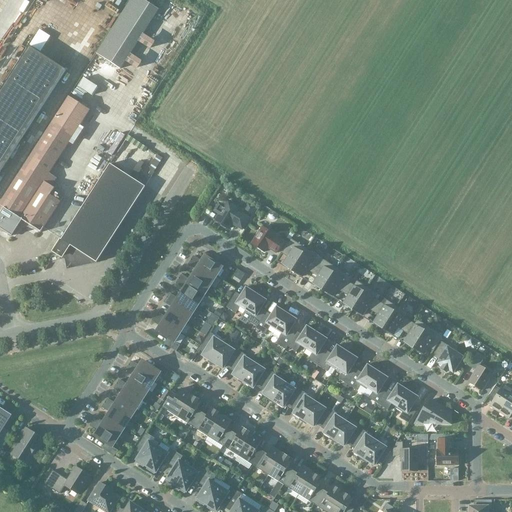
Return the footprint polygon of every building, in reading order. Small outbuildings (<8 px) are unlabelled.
[(108,19),(115,8),(101,0),(95,11),(108,19)] [(145,0),(131,0),(97,53),(121,68),(125,62),(130,54),(138,42),(143,34),(159,9),(145,0)] [(0,174),(28,130),(67,71),(30,47),(0,92),(0,174)] [(83,79),(78,87),(92,96),(97,87),(83,79)] [(48,173),(73,135),(90,110),(69,96),(11,185),(1,201),(0,202),(0,231),(8,235),(8,236),(12,238),(25,226),(40,232),(60,202),(49,195),(54,188),(51,186),(56,178),(48,173)] [(107,157),(114,141),(101,135),(96,146),(100,147),(97,153),(107,157)] [(121,149),(117,156),(127,161),(130,153),(121,149)] [(151,169),(157,158),(151,155),(144,165),(151,169)] [(125,171),(132,178),(143,167),(136,160),(125,171)] [(96,262),(145,187),(110,164),(53,251),(65,259),(75,257),(77,266),(96,262)] [(232,223),(242,230),(249,218),(239,212),(241,209),(228,200),(224,206),(218,202),(213,211),(219,215),(215,221),(228,229),(232,223)] [(243,210),(252,215),(257,208),(247,203),(243,210)] [(264,252),(267,248),(276,253),(284,242),(275,236),(275,235),(262,227),(251,244),(264,252)] [(288,268),(292,271),(306,249),(291,239),(282,254),(289,258),(283,266),(288,269),(288,268)] [(312,273),(319,263),(314,260),(317,255),(306,249),(292,271),(296,273),(296,274),(300,277),(306,269),(312,273)] [(190,260),(216,277),(222,267),(227,271),(230,266),(219,258),(216,263),(206,256),(202,262),(193,256),(191,260),(190,260)] [(319,288),(323,290),(337,268),(322,258),(319,263),(312,273),(319,277),(314,286),(318,289),(319,288)] [(193,276),(210,286),(216,277),(190,260),(190,261),(188,265),(196,271),(193,276)] [(337,268),(323,290),(327,293),(326,294),(331,297),(336,288),(343,292),(349,282),(352,278),(337,268)] [(234,277),(241,281),(244,275),(238,271),(234,277)] [(178,279),(204,296),(210,286),(193,276),(190,281),(181,275),(179,279),(178,279)] [(181,294),(198,305),(204,296),(178,279),(176,283),(185,289),(181,294)] [(353,310),(367,288),(357,281),(354,285),(349,282),(343,292),(349,297),(344,305),(348,308),(349,307),(353,310)] [(246,310),(257,292),(246,287),(246,288),(239,299),(234,295),(226,307),(236,313),(240,307),(246,310)] [(367,288),(353,310),(357,312),(356,313),(361,316),(366,308),(373,312),(379,302),(377,300),(380,296),(377,295),(377,294),(367,288)] [(247,321),(256,326),(257,327),(264,315),(259,311),(266,301),(267,301),(257,292),(246,310),(252,314),(247,321)] [(166,298),(192,314),(198,305),(181,294),(178,299),(169,294),(167,298),(166,298)] [(192,314),(166,298),(164,302),(173,308),(169,313),(186,324),(192,314)] [(379,326),(383,329),(397,307),(387,300),(384,305),(379,302),(373,312),(380,316),(374,324),(379,327),(379,326)] [(257,327),(256,326),(255,328),(265,334),(270,326),(276,330),(288,312),(276,306),(276,307),(270,318),(264,315),(257,327)] [(408,314),(397,307),(383,329),(387,332),(391,335),(397,327),(403,331),(410,321),(405,318),(408,314)] [(214,315),(219,318),(222,313),(217,310),(214,315)] [(288,312),(276,330),(282,333),(276,344),(286,350),(288,347),(287,346),(295,334),(290,331),(296,320),(297,321),(297,320),(288,312)] [(154,316),(154,317),(180,333),(186,324),(169,313),(166,318),(157,313),(155,316),(154,316)] [(225,322),(228,316),(223,313),(219,319),(225,322)] [(206,323),(213,327),(218,319),(212,315),(206,323)] [(180,333),(154,317),(152,321),(161,327),(157,332),(168,339),(164,344),(176,351),(179,346),(174,342),(180,333)] [(410,321),(403,331),(410,336),(405,344),(409,347),(410,346),(414,348),(428,326),(417,320),(415,324),(410,321)] [(287,346),(288,347),(296,352),(301,345),(307,349),(318,331),(306,326),(307,327),(300,337),(295,334),(287,346)] [(428,326),(414,348),(418,351),(417,352),(422,355),(427,346),(434,351),(443,336),(428,326)] [(229,337),(235,340),(239,334),(233,330),(229,337)] [(328,339),(318,331),(307,349),(312,353),(308,360),(317,366),(325,353),(320,350),(327,339),(327,340),(328,339)] [(209,362),(212,364),(224,345),(214,339),(216,336),(210,333),(199,350),(204,353),(203,355),(210,360),(209,362)] [(446,372),(448,369),(453,373),(456,368),(458,369),(462,364),(460,362),(463,358),(448,348),(449,347),(442,342),(433,356),(439,360),(438,363),(443,366),(441,369),(446,372)] [(224,366),(229,369),(240,352),(235,348),(233,351),(224,345),(212,364),(215,366),(216,364),(223,368),(224,366)] [(330,357),(325,353),(317,366),(327,372),(330,367),(336,370),(348,350),(337,345),(337,346),(330,357)] [(348,350),(336,370),(342,374),(338,379),(348,385),(355,373),(350,369),(357,359),(358,359),(348,350)] [(240,352),(229,369),(234,372),(233,375),(240,379),(239,381),(242,383),(254,364),(244,358),(246,355),(240,352)] [(290,355),(285,352),(281,358),(286,361),(290,355)] [(468,382),(482,391),(486,384),(488,380),(492,374),(479,366),(485,357),(477,353),(469,366),(476,371),(468,382)] [(280,359),(276,364),(282,368),(285,362),(280,359)] [(128,365),(154,382),(160,373),(165,376),(168,370),(157,363),(154,368),(143,361),(140,367),(131,361),(128,365)] [(511,372),(511,364),(505,361),(502,366),(511,372)] [(254,364),(242,383),(245,385),(246,383),(253,388),(255,385),(260,389),(271,371),(265,368),(264,370),(254,364)] [(131,381),(148,391),(154,382),(128,365),(128,366),(126,370),(135,375),(131,381)] [(355,373),(348,385),(357,391),(360,386),(366,390),(368,388),(367,388),(379,370),(367,365),(367,366),(361,376),(355,373)] [(366,390),(363,395),(378,404),(386,392),(381,389),(387,378),(388,379),(388,378),(379,370),(367,388),(368,388),(366,390)] [(269,400),(272,402),(284,384),(275,377),(276,375),(271,371),(260,389),(265,392),(263,394),(270,399),(269,400)] [(315,380),(319,374),(315,371),(310,377),(315,380)] [(175,373),(171,379),(176,382),(180,376),(175,373)] [(116,384),(142,401),(148,391),(131,381),(128,386),(119,380),(116,384)] [(119,399),(136,410),(142,401),(116,384),(116,385),(114,389),(123,394),(119,399)] [(285,405),(290,408),(301,391),(296,387),(294,390),(284,384),(272,402),(275,404),(276,402),(284,407),(285,405)] [(391,395),(386,392),(378,404),(387,410),(392,404),(397,407),(398,407),(409,389),(397,384),(397,385),(398,385),(391,395)] [(490,406),(499,413),(510,396),(511,393),(511,389),(504,385),(501,390),(495,386),(488,397),(493,401),(490,406)] [(169,410),(178,416),(191,396),(182,389),(181,389),(175,399),(170,396),(162,408),(168,411),(169,410)] [(397,407),(396,409),(402,413),(399,418),(408,424),(409,423),(416,412),(416,411),(411,408),(418,398),(419,398),(409,389),(398,407),(397,407)] [(164,401),(169,393),(166,391),(161,399),(164,401)] [(307,394),(301,391),(290,408),(295,411),(294,413),(301,418),(300,420),(303,422),(315,403),(305,397),(307,394)] [(191,396),(178,416),(188,422),(187,423),(193,427),(200,415),(195,412),(202,401),(201,401),(201,402),(191,396)] [(510,396),(499,413),(509,419),(511,413),(511,396),(510,396)] [(136,410),(119,399),(116,405),(107,399),(104,403),(130,419),(136,410)] [(416,423),(450,425),(451,414),(430,401),(416,423)] [(111,413),(107,418),(124,429),(130,419),(104,403),(102,407),(111,413)] [(155,403),(152,407),(159,412),(162,407),(160,406),(155,403)] [(315,403),(303,422),(306,424),(307,422),(314,426),(315,424),(320,427),(331,410),(326,406),(324,409),(315,403)] [(374,410),(367,406),(364,411),(370,416),(374,410)] [(0,449),(11,433),(4,428),(12,416),(0,407),(0,449)] [(200,415),(193,427),(198,431),(199,429),(209,435),(222,415),(212,409),(212,408),(205,418),(200,415)] [(330,439),(333,441),(345,422),(335,416),(337,414),(331,410),(320,427),(325,431),(324,433),(331,437),(330,439)] [(222,415),(209,435),(218,441),(217,443),(223,446),(231,434),(225,431),(232,421),(232,420),(231,421),(222,415)] [(92,422),(118,438),(124,429),(107,418),(104,423),(95,418),(92,422),(92,421),(92,422)] [(118,438),(92,422),(90,426),(99,432),(95,437),(105,444),(102,449),(114,456),(117,451),(112,448),(118,438)] [(346,443),(351,447),(362,429),(356,426),(355,428),(345,422),(333,441),(336,443),(337,441),(344,446),(346,443)] [(236,438),(231,434),(223,446),(228,450),(229,448),(239,455),(252,434),(242,428),(243,428),(242,427),(236,438)] [(26,428),(9,453),(28,466),(45,440),(26,428)] [(360,459),(363,461),(375,442),(366,436),(367,433),(362,429),(351,447),(356,450),(354,452),(361,457),(360,459)] [(139,444),(135,450),(140,454),(135,462),(143,467),(145,465),(146,466),(158,448),(149,442),(152,437),(146,433),(139,444)] [(248,462),(253,466),(261,454),(256,451),(262,440),(261,440),(252,434),(239,455),(249,461),(248,462)] [(458,465),(458,462),(460,460),(460,456),(458,454),(458,450),(452,450),(452,440),(438,440),(438,450),(437,450),(437,465),(458,465)] [(375,442),(363,461),(366,462),(367,461),(375,465),(376,463),(381,466),(392,449),(387,445),(385,448),(375,442)] [(393,449),(393,456),(402,456),(402,471),(417,471),(417,450),(402,450),(402,442),(396,442),(393,449)] [(158,448),(146,466),(148,467),(147,469),(155,474),(163,460),(169,464),(176,452),(161,443),(158,448)] [(261,454),(253,466),(259,469),(260,468),(269,474),(282,454),(273,448),(273,447),(272,447),(266,457),(261,454)] [(182,456),(176,452),(169,464),(175,467),(166,481),(174,486),(175,485),(176,486),(188,467),(179,461),(182,456)] [(292,460),(282,454),(269,474),(279,480),(278,482),(284,485),(291,473),(286,470),(293,460),(292,459),(292,460)] [(226,466),(237,473),(243,464),(232,456),(226,466)] [(291,473),(284,485),(289,489),(290,487),(300,493),(313,473),(303,467),(303,466),(296,476),(291,473)] [(53,470),(44,484),(60,494),(65,486),(78,494),(89,476),(76,467),(68,480),(53,470)] [(197,473),(188,467),(176,486),(178,487),(177,488),(185,493),(194,480),(199,483),(207,472),(200,468),(197,473)] [(207,472),(199,483),(205,487),(196,501),(204,506),(205,504),(207,505),(219,486),(213,483),(216,475),(208,470),(207,472)] [(228,471),(225,476),(231,480),(234,475),(228,471)] [(308,501),(314,504),(322,493),(316,489),(323,479),(322,479),(313,473),(300,493),(309,499),(308,501)] [(88,501),(106,511),(109,511),(118,498),(110,493),(112,490),(100,483),(88,501)] [(322,493),(314,504),(319,508),(320,507),(328,511),(330,511),(343,492),(333,486),(334,486),(333,485),(327,496),(322,493)] [(227,507),(237,491),(231,487),(228,492),(219,486),(207,505),(208,506),(207,508),(213,511),(215,511),(221,503),(227,507)] [(244,511),(249,506),(240,500),(243,495),(237,491),(227,507),(232,511),(231,511),(244,511)] [(343,492),(330,511),(351,511),(352,511),(347,509),(353,498),(352,499),(343,492)] [(360,500),(356,505),(361,508),(365,503),(360,500)] [(467,510),(467,511),(487,511),(488,510),(492,510),(492,500),(476,500),(476,507),(469,507),(469,510),(467,510)] [(74,511),(82,511),(87,505),(81,501),(74,511)] [(138,511),(140,509),(130,502),(124,511),(119,508),(116,511),(138,511)] [(398,511),(399,511),(386,503),(381,511),(382,511),(398,511)]
